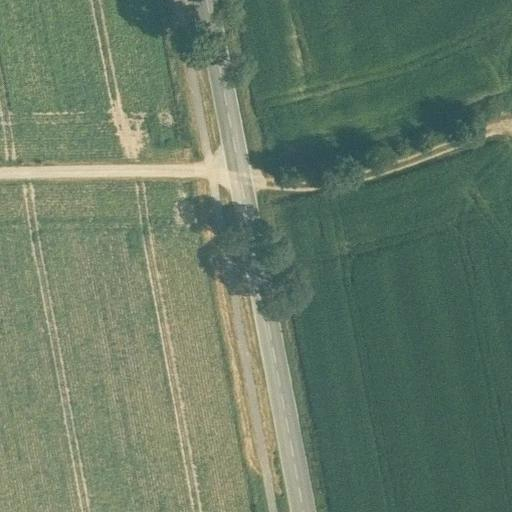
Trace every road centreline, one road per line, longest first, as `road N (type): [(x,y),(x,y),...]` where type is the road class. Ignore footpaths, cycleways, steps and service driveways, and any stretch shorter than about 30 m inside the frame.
road 1 (secondary): [(301,511),(204,0)]
road 2 (track): [(235,166),(0,169)]
